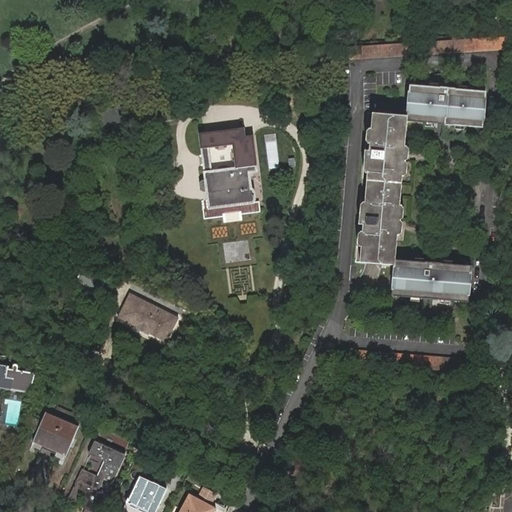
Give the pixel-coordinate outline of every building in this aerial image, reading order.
[(510,48),(510,37),(464,40),(464,51),(510,48)] [(464,40),(349,47),(350,58),(464,51),(464,40)] [(400,207),(402,178),(406,175),(406,166),(404,163),(406,161),(407,150),(404,148),(406,121),(483,128),(486,92),(409,86),(406,117),(371,114),(358,264),(394,267),(391,298),(468,305),(471,268),(394,262),(396,237),(402,234),(402,225),(399,222),(403,219),(403,210),(400,207)] [(121,120),(118,108),(101,112),(103,124),(121,120)] [(199,135),(201,149),(233,146),(236,169),(204,174),(209,210),(253,205),(253,204),(254,201),(252,191),(251,189),(249,173),(256,171),(252,137),(245,137),(244,129),(199,135)] [(93,299),(100,283),(77,272),(69,287),(93,299)] [(179,317),(131,293),(117,318),(136,327),(135,329),(148,336),(149,334),(166,343),(179,317)] [(471,373),(472,361),(346,350),(345,362),(471,373)] [(0,406),(4,389),(8,390),(31,395),(38,375),(29,373),(30,370),(29,369),(28,367),(27,367),(26,368),(25,368),(24,369),(24,371),(20,371),(20,368),(2,365),(3,355),(0,354),(0,406)] [(0,426),(8,390),(4,389),(0,406),(0,426)] [(48,415),(34,450),(43,455),(45,451),(59,456),(57,460),(66,465),(82,429),(48,415)] [(96,475),(83,469),(75,485),(74,485),(72,489),(73,490),(68,500),(75,504),(80,495),(86,498),(100,505),(111,483),(104,479),(112,464),(119,467),(124,456),(96,443),(91,454),(104,460),(97,473),(96,475)] [(119,467),(112,464),(104,479),(111,483),(119,467)] [(84,467),(83,469),(96,475),(97,473),(84,467)] [(128,499),(126,502),(131,505),(131,503),(147,511),(154,498),(161,502),(167,490),(159,487),(160,486),(154,483),(153,484),(140,477),(129,499),(128,499)] [(213,503),(218,494),(204,486),(199,495),(213,503)] [(214,511),(217,508),(191,493),(180,511),(214,511)] [(96,511),(100,505),(86,498),(82,506),(93,511),(96,511)] [(148,511),(156,511),(161,502),(154,498),(147,511),(148,511)]
